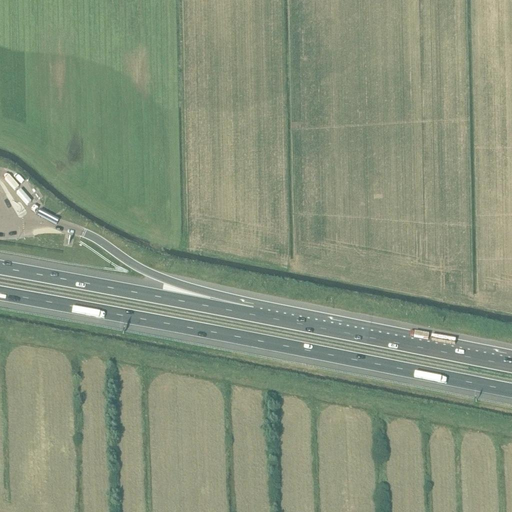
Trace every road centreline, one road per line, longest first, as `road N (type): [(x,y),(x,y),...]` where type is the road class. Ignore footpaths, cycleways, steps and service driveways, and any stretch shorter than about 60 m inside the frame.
road 1 (motorway): [(0,292),(511,390)]
road 2 (motorway): [(511,366),(254,315)]
road 3 (motorway): [(254,315),(0,266)]
road 4 (motorway): [(254,315),(152,273),(81,231)]
